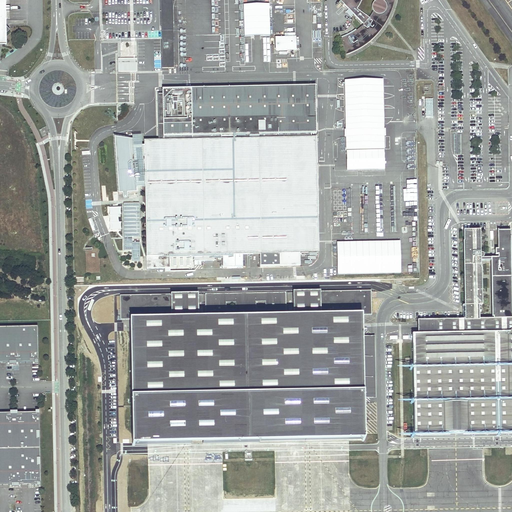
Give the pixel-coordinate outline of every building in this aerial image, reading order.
[(339,0),(338,1),(342,4),(343,3),(363,23),(360,26),(357,28),(354,30),(352,32),(349,33),(346,35),(343,36),(340,37),(345,54),(348,52),(352,51),(356,49),(360,47),(363,45),(367,42),(369,40),(372,37),(375,34),(378,32),(380,29),(382,26),(385,22),(387,19),(388,15),(390,11),(392,6),(393,2),(393,0),(339,0)] [(296,51),(296,37),(284,38),(276,38),(275,38),(276,51),(296,51)] [(345,82),(346,170),(384,169),(383,81),(345,82)] [(162,90),(163,142),(315,138),(316,86),(162,90)] [(118,196),(123,195),(118,141),(132,140),(113,137),(118,196)] [(317,252),(315,138),(299,139),(300,252),(317,252)] [(123,195),(123,197),(124,198),(125,199),(126,198),(127,197),(127,196),(127,191),(129,191),(129,194),(136,193),(135,184),(145,184),(147,255),(158,255),(158,258),(147,258),(147,268),(165,268),(165,271),(170,271),(170,255),(194,254),(194,261),(213,260),(213,254),(224,253),(241,253),(279,252),(280,265),(300,265),(300,252),(299,139),(163,142),(145,142),(145,147),(133,148),(132,140),(118,141),(123,195)] [(477,227),(461,228),(462,317),(476,317),(476,303),(479,303),(478,259),(478,255),(477,227)] [(508,229),(495,229),(495,256),(478,255),(478,259),(488,258),(488,317),(508,316),(508,229)] [(388,272),(388,241),(337,242),(338,274),(388,272)] [(241,253),(224,253),(224,267),(241,267),(241,253)] [(353,334),(353,313),(370,313),(368,288),(288,289),(289,312),(285,312),(284,290),(204,292),(205,315),(194,315),(193,292),(119,293),(120,441),(192,440),(305,437),(353,436),(353,395),(353,334)] [(511,316),(508,316),(488,317),(476,317),(462,317),(415,318),(415,332),(511,329),(511,316)] [(38,327),(0,327),(0,363),(9,363),(9,365),(16,365),(16,363),(35,363),(35,365),(38,364),(38,327)] [(511,329),(415,332),(408,332),(408,341),(411,434),(456,433),(511,431),(511,329)] [(373,395),(373,334),(353,334),(353,395),(373,395)] [(0,485),(12,485),(12,487),(19,487),(19,485),(37,484),(37,486),(41,486),(39,410),(36,410),(36,412),(17,413),(17,411),(10,411),(10,413),(0,413),(0,485)]
